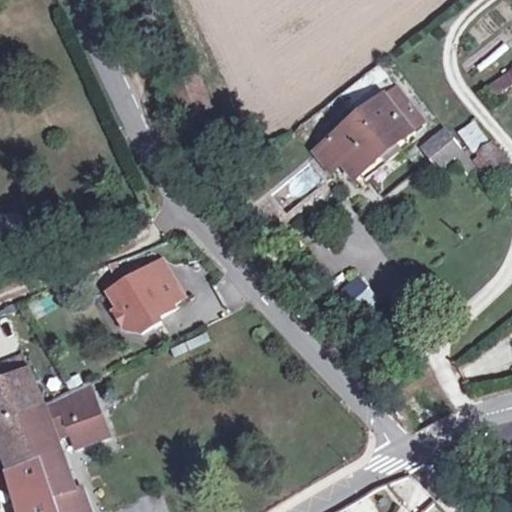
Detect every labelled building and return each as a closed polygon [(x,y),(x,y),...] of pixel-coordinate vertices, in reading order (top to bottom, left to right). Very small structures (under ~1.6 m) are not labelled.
[(382,66),(373,73),(380,82),(389,74),(382,66)] [(511,70),(488,88),(496,99),(511,86),(511,70)] [(178,85),(179,91),(187,112),(189,119),(214,108),(201,76),(178,85)] [(396,90),(336,136),(363,171),(411,134),(423,124),(396,90)] [(474,119),(455,131),(469,152),(487,140),(474,119)] [(424,148),(440,167),(459,151),(445,131),(424,148)] [(363,171),(336,136),(313,154),(330,175),(344,163),(360,184),(415,140),(411,134),(363,171)] [(502,138),(492,146),(507,165),(511,161),(511,147),(504,137),(502,138)] [(507,165),(492,146),(478,157),(480,159),(474,164),(485,178),(491,174),(493,176),(507,165)] [(150,268),(109,293),(120,309),(115,312),(127,330),(143,334),(161,323),(158,318),(175,308),(150,268)] [(171,349),(176,359),(211,343),(206,332),(171,349)] [(0,368),(0,449),(8,470),(6,471),(18,511),(90,511),(82,488),(77,490),(58,439),(71,433),(76,448),(109,436),(89,385),(45,406),(29,372),(23,359),(0,368)]
